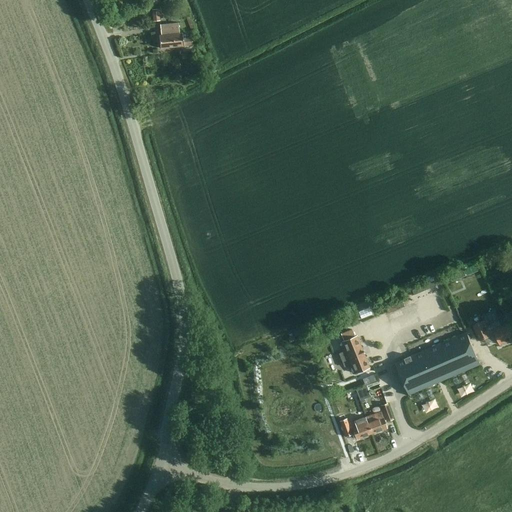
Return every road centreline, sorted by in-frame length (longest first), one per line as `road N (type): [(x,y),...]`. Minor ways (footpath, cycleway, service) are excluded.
road 1 (unclassified): [(161,467),(185,328),(181,298),(87,0)]
road 2 (unclassified): [(511,380),(387,457),(308,484),(224,484),(161,467)]
